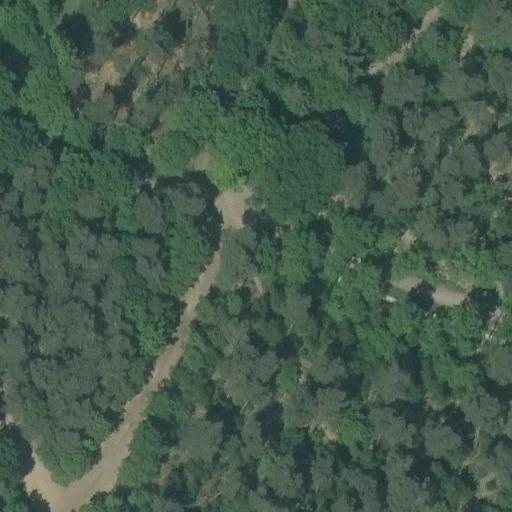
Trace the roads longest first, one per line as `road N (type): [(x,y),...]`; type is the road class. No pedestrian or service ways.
road 1 (track): [(69,511),(240,224)]
road 2 (track): [(240,224),(314,261),(511,330)]
road 3 (track): [(461,0),(286,177)]
road 4 (track): [(290,0),(183,204)]
road 5 (track): [(0,127),(98,177),(183,204)]
road 6 (track): [(0,400),(63,511)]
